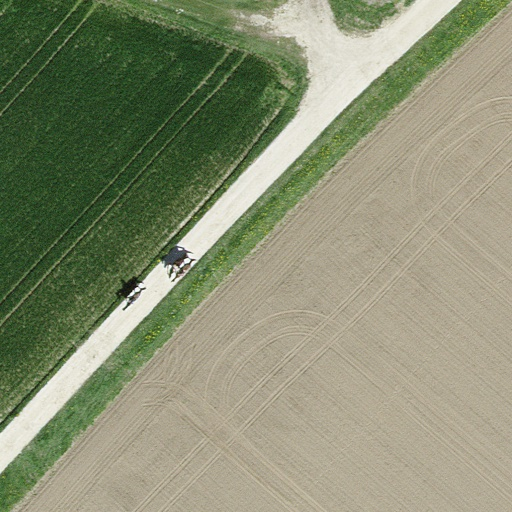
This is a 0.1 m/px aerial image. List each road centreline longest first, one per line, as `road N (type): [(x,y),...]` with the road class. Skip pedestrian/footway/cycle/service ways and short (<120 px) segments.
road 1 (track): [(320,107),(0,455)]
road 2 (track): [(440,0),(320,107)]
